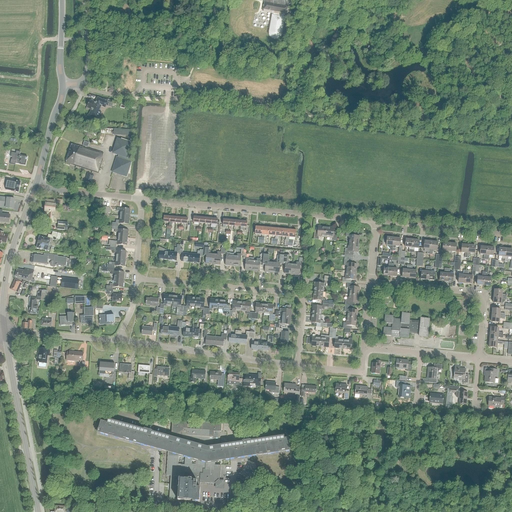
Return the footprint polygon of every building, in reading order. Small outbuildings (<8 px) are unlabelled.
[(270,34),(270,35),(270,36),(271,36),(271,37),(272,37),(272,38),(273,38),(274,38),(275,38),(277,38),(279,37),(280,35),(281,33),(284,13),(286,13),(288,0),(264,0),(265,2),(264,2),(263,9),(273,11),(272,15),(269,31),(269,32),(269,33),(269,34),(270,34)] [(101,112),(96,110),(98,105),(104,108),(107,102),(103,99),(102,100),(97,97),(95,102),(91,100),(90,102),(89,101),(87,106),(88,106),(87,107),(91,109),(89,113),(93,115),(92,117),(98,121),(100,117),(98,117),(101,112)] [(133,143),(117,138),(112,153),(118,156),(118,157),(116,157),(111,172),(127,177),(132,162),(130,161),(131,156),(129,156),(133,143)] [(78,147),(72,145),(66,163),(98,173),(103,158),(102,158),(103,154),(83,147),(82,147),(78,146),(78,147)] [(11,159),(10,164),(15,165),(16,163),(25,165),(26,161),(27,161),(28,156),(20,155),(21,151),(17,150),(16,153),(12,152),(11,156),(13,157),(12,159),(11,159)] [(91,183),(93,175),(87,174),(85,181),(85,182),(88,183),(89,182),(91,183)] [(11,180),(9,190),(19,192),(21,182),(11,180)] [(13,209),(14,199),(0,196),(0,207),(6,209),(6,208),(13,209)] [(47,222),(53,223),(55,205),(61,206),(61,201),(54,200),(54,202),(46,201),(44,215),(48,215),(47,222)] [(120,212),(120,216),(129,217),(130,209),(117,208),(117,211),(120,212)] [(0,209),(0,222),(9,223),(10,215),(2,214),(2,210),(0,209)] [(129,224),(129,217),(120,216),(120,220),(116,220),(116,223),(112,222),(112,226),(118,226),(118,223),(129,224)] [(318,236),(325,237),(326,226),(319,225),(319,231),(315,230),(314,239),(318,239),(318,236)] [(118,233),(118,237),(127,238),(128,230),(118,229),(118,226),(112,226),(112,229),(115,229),(115,232),(118,233)] [(326,226),(325,237),(332,237),(331,240),(336,241),(337,232),(333,232),(333,227),(326,226)] [(349,237),(348,243),(359,244),(360,237),(355,237),(355,233),(346,232),(346,236),(349,237)] [(48,246),(50,239),(56,240),(57,236),(48,235),(47,238),(39,237),(36,248),(47,250),(50,251),(51,247),(48,246)] [(110,245),(110,247),(116,247),(116,244),(127,245),(127,238),(118,237),(118,241),(109,240),(109,245),(110,245)] [(392,257),(392,254),(392,251),(393,238),(387,237),(386,245),(387,245),(386,246),(389,249),(390,249),(389,253),(382,253),(382,256),(392,257)] [(400,238),(393,238),(392,251),(395,251),(395,246),(399,246),(398,250),(402,251),(402,246),(399,245),(400,238)] [(345,248),(344,257),(353,258),(353,251),(358,251),(359,244),(348,243),(348,248),(345,248)] [(168,252),(167,260),(176,261),(177,254),(179,254),(179,255),(180,249),(180,245),(177,245),(177,248),(175,248),(174,252),(168,252)] [(209,246),(203,246),(203,248),(202,254),(206,254),(205,264),(212,264),(213,254),(210,254),(210,251),(208,251),(209,246)] [(116,247),(110,247),(106,247),(106,250),(110,250),(113,250),(113,253),(116,254),(116,258),(125,259),(126,251),(116,250),(116,247)] [(158,247),(156,251),(159,252),(158,259),(167,260),(168,252),(167,252),(168,250),(165,250),(158,247)] [(213,254),(212,264),(220,265),(221,254),(223,254),(224,248),(221,248),(221,252),(218,252),(217,255),(213,254)] [(233,256),(233,254),(230,253),(227,253),(227,248),(224,248),(223,254),(226,255),(225,265),(232,266),(233,256)] [(183,249),(180,249),(179,255),(182,255),(181,261),(190,262),(191,254),(182,253),(183,249)] [(233,256),(232,266),(240,267),(241,256),(243,256),(243,253),(244,250),(241,249),(241,254),(237,254),(237,256),(233,256)] [(199,250),(199,251),(197,251),(197,255),(191,254),(190,262),(193,263),(196,264),(196,263),(199,263),(199,257),(202,257),(202,250),(199,250)] [(54,267),(56,264),(69,266),(70,259),(67,259),(67,258),(58,256),(58,255),(44,253),(43,255),(34,254),(33,262),(47,264),(47,263),(50,263),(51,266),(54,267)] [(243,253),(243,256),(243,259),(246,259),(245,270),(252,271),(253,261),(253,258),(246,258),(246,253),(243,253)] [(276,263),(273,262),(272,273),(279,273),(280,263),(283,263),(283,253),(281,253),(278,253),(278,256),(277,255),(277,260),(276,263)] [(289,254),(283,253),(283,263),(285,263),(284,274),(292,274),(292,264),(289,264),(289,261),(288,261),(289,254)] [(257,261),(253,261),(252,271),(259,272),(260,261),(263,261),(263,254),(261,254),(260,259),(257,259),(257,261)] [(269,255),(263,254),(263,261),(263,265),(265,265),(264,272),(272,273),(273,262),(268,262),(269,255)] [(352,265),(353,258),(344,257),(343,266),(346,266),(346,271),(356,272),(357,265),(352,265)] [(109,265),(108,268),(114,269),(114,266),(125,267),(125,259),(116,258),(116,262),(112,262),(112,265),(109,265)] [(292,264),(292,274),(299,275),(300,264),(303,265),(303,258),(300,258),(300,263),(296,262),(296,265),(292,264)] [(17,269),(15,276),(22,278),(22,279),(30,283),(33,283),(34,280),(31,279),(33,271),(24,268),(24,271),(17,269)] [(114,271),(114,269),(108,268),(108,271),(111,271),(111,274),(115,275),(114,280),(124,280),(124,272),(114,271)] [(356,279),(356,272),(346,271),(345,278),(342,278),(342,282),(347,283),(355,284),(356,284),(351,283),(351,280),(349,280),(349,278),(356,279)] [(315,283),(314,291),(323,292),(323,286),(326,287),(326,284),(330,284),(331,277),(324,276),(324,280),(324,281),(324,283),(315,283)] [(62,278),(61,287),(78,289),(79,280),(62,278)] [(15,279),(12,284),(20,287),(22,282),(15,279)] [(124,280),(114,280),(114,284),(110,283),(110,286),(107,286),(106,289),(112,290),(112,287),(123,288),(124,280)] [(355,288),(355,284),(347,283),(346,288),(349,288),(349,294),(359,295),(360,289),(355,288)] [(20,287),(12,284),(10,289),(17,292),(20,287)] [(37,300),(45,301),(46,291),(40,291),(40,293),(38,292),(37,300)] [(334,301),(329,301),(325,301),(325,298),(322,298),(323,292),(314,291),(314,300),(322,300),(322,304),(334,305),(334,301)] [(345,301),(345,306),(354,306),(354,302),(359,302),(359,295),(349,294),(348,300),(345,300),(345,301)] [(161,304),(160,308),(160,314),(163,314),(164,307),(166,307),(167,304),(172,305),(173,296),(165,295),(164,304),(161,304)] [(183,313),(184,306),(181,306),(182,297),(173,296),(172,305),(178,305),(178,308),(180,308),(180,312),(182,312),(183,313)] [(36,298),(29,297),(28,307),(29,307),(29,313),(36,314),(37,306),(36,306),(37,299),(35,299),(36,298)] [(158,298),(151,298),(150,298),(146,298),(146,305),(152,305),(152,306),(157,307),(158,298)] [(187,307),(184,306),(183,313),(186,313),(187,309),(189,309),(190,306),(195,307),(196,298),(187,298),(187,307)] [(205,319),(206,315),(206,309),(203,308),(204,299),(196,298),(195,307),(201,307),(200,310),(203,310),(202,318),(205,319)] [(212,308),(218,309),(219,301),(210,300),(209,309),(206,309),(206,315),(209,315),(210,311),(212,311),(212,308)] [(226,316),(229,317),(229,311),(226,310),(227,301),(219,301),(218,309),(224,310),(223,314),(226,314),(226,316)] [(232,311),(229,311),(229,317),(232,317),(232,313),(235,313),(235,311),(241,311),(242,303),(233,302),(232,311)] [(249,319),(252,319),(252,313),(249,313),(250,304),(242,303),(241,311),(246,312),(246,314),(249,315),(249,319)] [(252,313),(252,319),(254,319),(255,319),(258,319),(258,313),(264,313),(265,305),(256,304),(255,313),(252,313)] [(312,314),(321,315),(321,309),(324,310),(324,307),(333,308),(334,305),(322,304),(322,306),(313,306),(312,314)] [(269,314),(269,321),(275,321),(275,317),(275,315),(272,315),(273,306),(265,305),(264,313),(269,314)] [(290,317),(291,310),(290,310),(290,306),(286,305),(286,309),(282,309),(280,309),(280,312),(282,312),(282,316),(290,317)] [(347,312),(347,317),(358,318),(358,311),(353,311),(354,306),(345,306),(344,312),(347,312)] [(93,316),(93,308),(84,308),(84,316),(81,316),(81,324),(92,323),(92,316),(93,316)] [(60,325),(69,324),(69,321),(71,321),(71,322),(72,322),(75,322),(74,313),(69,313),(67,313),(67,317),(60,317),(60,325)] [(393,316),(385,315),(384,323),(388,324),(388,327),(384,327),(383,335),(393,336),(393,337),(400,338),(400,337),(409,338),(409,333),(419,334),(419,336),(427,337),(429,319),(421,318),(421,321),(420,321),(416,321),(409,320),(410,313),(402,313),(401,319),(395,319),(395,318),(393,318),(393,316)] [(332,327),(332,324),(323,323),(323,321),(320,321),(321,315),(312,314),(312,323),(320,323),(320,326),(332,327)] [(100,316),(100,323),(100,325),(113,324),(113,322),(114,322),(114,315),(100,316)] [(290,325),(290,317),(282,316),(281,321),(279,321),(279,324),(290,325)] [(357,325),(358,318),(347,317),(346,323),(343,322),(343,328),(352,329),(352,325),(357,325)] [(52,319),(42,318),(41,326),(51,327),(52,319)] [(161,334),(169,335),(170,327),(163,326),(163,323),(162,323),(163,318),(160,318),(159,324),(162,324),(162,326),(161,334)] [(23,322),(22,329),(31,329),(32,321),(29,320),(28,323),(23,322)] [(170,327),(169,335),(178,336),(179,328),(181,328),(182,323),(182,321),(178,321),(177,327),(170,327)] [(154,323),(153,328),(142,327),(141,334),(152,335),(152,330),(156,331),(157,324),(154,323)] [(186,323),(182,323),(181,328),(184,329),(183,337),(192,337),(192,329),(186,328),(186,323)] [(193,324),(192,329),(192,337),(200,338),(201,330),(204,331),(205,325),(200,324),(200,330),(197,329),(197,325),(193,324)] [(281,332),(280,343),(288,344),(289,332),(283,332),(283,330),(276,329),(275,332),(281,332)] [(332,338),(333,329),(330,329),(329,336),(321,335),(321,338),(320,346),(328,347),(329,338),(332,338)] [(343,348),(343,340),(338,340),(338,337),(335,337),(336,329),(333,329),(332,338),(335,339),(334,348),(343,348)] [(205,345),(214,346),(215,337),(207,336),(207,330),(205,330),(204,338),(206,338),(205,345)] [(237,343),(239,331),(236,331),(235,335),(230,334),(230,331),(227,330),(227,335),(226,337),(229,337),(229,343),(237,343)] [(239,331),(237,343),(246,344),(247,339),(249,339),(250,332),(246,332),(246,336),(241,335),(242,331),(239,331)] [(260,350),(261,342),(254,341),(255,333),(250,332),(249,339),(252,339),(251,349),(253,350),(253,351),(257,351),(257,350),(260,350)] [(226,340),(226,337),(227,335),(224,334),(222,334),(221,338),(215,337),(214,346),(223,347),(224,340),(226,340)] [(311,340),(311,338),(307,338),(307,337),(306,337),(306,344),(306,343),(311,344),(311,346),(320,346),(321,338),(315,338),(315,335),(312,335),(312,337),(311,341),(311,340)] [(261,342),(260,350),(268,351),(269,343),(272,343),(273,337),(268,336),(267,342),(261,342)] [(343,340),(343,348),(351,349),(352,341),(352,338),(350,338),(349,341),(343,340)] [(497,344),(504,344),(504,348),(507,349),(508,342),(497,341),(489,340),(489,347),(496,348),(497,344)] [(39,349),(38,355),(37,363),(47,364),(48,356),(50,356),(50,350),(39,349)] [(66,360),(72,361),(78,361),(79,360),(82,360),(83,353),(72,352),(69,351),(69,352),(67,352),(66,360)] [(407,365),(408,361),(396,360),(396,368),(405,369),(405,371),(411,371),(411,365),(407,365)] [(376,363),(372,363),(371,373),(379,374),(380,364),(381,361),(376,361),(376,363)] [(114,363),(100,362),(99,373),(109,374),(109,376),(110,376),(110,377),(112,377),(112,374),(113,374),(114,363)] [(121,373),(129,373),(128,379),(133,379),(134,372),(131,371),(132,365),(122,364),(120,364),(119,372),(121,373)] [(434,364),(433,368),(427,368),(427,378),(428,378),(428,382),(436,383),(437,378),(436,378),(437,369),(441,369),(442,365),(434,364)] [(149,374),(150,367),(139,365),(138,373),(149,374)] [(460,380),(463,381),(463,382),(467,383),(468,375),(465,374),(466,369),(459,368),(459,366),(455,366),(454,376),(460,377),(460,380)] [(169,369),(163,368),(163,367),(157,367),(157,370),(154,370),(154,377),(157,377),(157,376),(168,377),(169,369)] [(486,371),(485,382),(494,383),(494,382),(498,383),(498,379),(494,378),(495,375),(496,376),(497,369),(490,368),(490,372),(486,371)] [(192,370),(191,377),(189,377),(189,382),(194,383),(194,378),(204,379),(205,371),(192,370)] [(210,372),(209,379),(219,380),(219,383),(223,383),(224,375),(221,375),(221,372),(218,372),(218,373),(210,372)] [(229,376),(228,376),(227,384),(241,386),(242,376),(239,376),(239,374),(229,373),(229,376)] [(246,375),(245,380),(244,380),(243,386),(249,386),(249,383),(256,383),(256,385),(260,386),(260,378),(257,378),(257,376),(246,375)] [(405,386),(406,382),(396,381),(396,388),(400,388),(400,397),(408,398),(409,386),(405,386)] [(266,382),(265,390),(270,390),(270,393),(279,394),(279,387),(275,387),(276,383),(266,382)] [(284,384),(283,392),(295,393),(295,395),(299,395),(299,387),(296,387),(296,385),(284,384)] [(336,384),(335,392),(344,393),(344,399),(348,399),(349,391),(346,391),(346,385),(336,384)] [(316,386),(305,385),(305,386),(302,385),(301,393),(301,396),(304,396),(305,392),(316,393),(316,386)] [(455,386),(447,385),(447,389),(446,407),(451,407),(452,393),(456,393),(456,394),(456,395),(456,396),(456,397),(457,398),(459,398),(459,403),(466,404),(467,392),(457,391),(457,390),(456,389),(454,389),(455,386)] [(367,389),(368,387),(356,386),(355,398),(359,398),(359,395),(367,395),(367,397),(370,398),(371,389),(367,389)] [(443,403),(444,395),(430,393),(430,402),(443,403)] [(501,397),(501,398),(489,397),(488,406),(500,407),(500,405),(504,405),(505,397),(501,397)] [(101,420),(97,432),(167,452),(168,436),(151,432),(152,431),(144,429),(144,430),(108,420),(107,422),(101,420)] [(221,423),(196,421),(196,426),(198,426),(198,430),(194,430),(194,426),(195,426),(192,425),(192,421),(172,420),(171,435),(168,434),(168,436),(207,447),(219,445),(220,431),(221,432),(221,422),(221,423)] [(219,455),(219,445),(207,447),(168,436),(167,452),(168,452),(191,458),(206,463),(214,462),(214,455),(219,455)] [(214,455),(214,462),(290,450),(288,438),(284,439),(284,436),(250,441),(250,440),(242,441),(243,442),(219,445),(219,455),(214,455)] [(221,483),(219,481),(220,465),(220,464),(220,465),(214,465),(214,462),(206,463),(191,458),(168,452),(167,475),(171,476),(200,477),(200,483),(216,484),(218,486),(221,483)] [(200,484),(200,483),(200,477),(171,476),(169,498),(169,499),(178,499),(178,501),(190,501),(193,501),(199,502),(200,488),(199,488),(200,484)]
